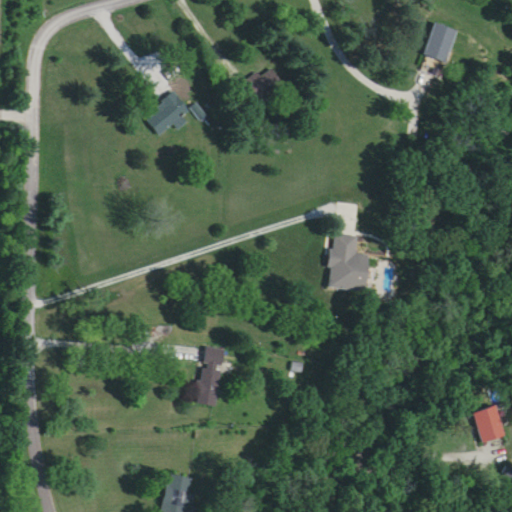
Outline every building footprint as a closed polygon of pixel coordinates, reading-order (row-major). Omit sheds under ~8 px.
[(420,71),(440,78),(444,66),(448,68),(460,33),(437,25),(420,71)] [(284,83),(269,67),(240,93),(255,109),(284,83)] [(190,112),(176,94),(144,118),(159,138),(174,126),(177,131),(188,123),(183,118),(190,112)] [(325,288),(363,296),(371,261),(355,257),(358,240),(336,236),(325,288)] [(223,351),(202,349),(196,406),(217,408),(223,351)] [(483,447),(505,438),(493,408),(471,417),(483,447)] [(185,511),(194,483),(171,477),(161,511),(185,511)]
